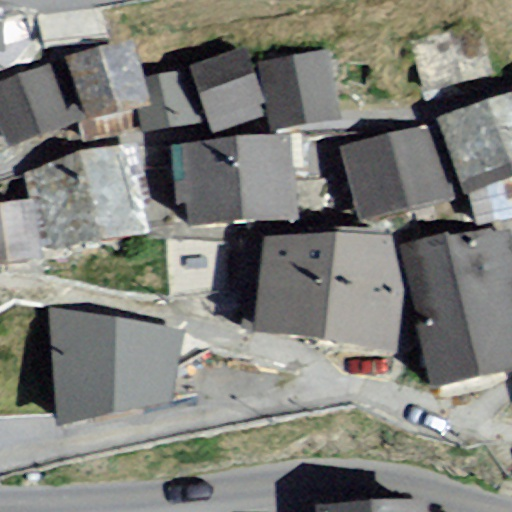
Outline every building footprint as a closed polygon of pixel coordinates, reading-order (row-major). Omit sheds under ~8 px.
[(118,38),(65,51),(86,121),(139,105),(118,38)] [(341,112),(327,42),(259,56),(273,125),(341,112)] [(243,50),(193,67),(216,130),(266,113),(243,50)] [(59,72),(0,89),(0,151),(3,160),(79,137),(59,72)] [(145,130),(196,120),(187,72),(136,82),(145,130)] [(511,96),(434,126),(455,197),(511,179),(511,96)] [(430,124),(342,144),(360,221),(448,201),(430,124)] [(290,135),(178,145),(186,232),(298,222),(290,135)] [(127,154),(34,173),(51,261),(144,242),(127,154)] [(29,199),(0,201),(0,267),(36,264),(29,199)] [(392,239),(266,239),(258,331),(383,352),(392,239)] [(511,370),(511,300),(497,239),(402,262),(433,389),(511,370)] [(176,333),(60,314),(64,413),(168,395),(176,333)]
